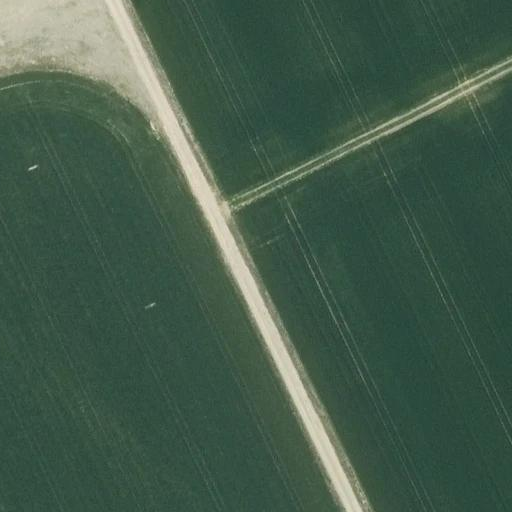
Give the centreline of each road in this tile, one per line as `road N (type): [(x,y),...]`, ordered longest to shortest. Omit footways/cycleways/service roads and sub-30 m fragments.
road 1 (track): [(349,511),(107,0)]
road 2 (track): [(209,217),(511,64)]
